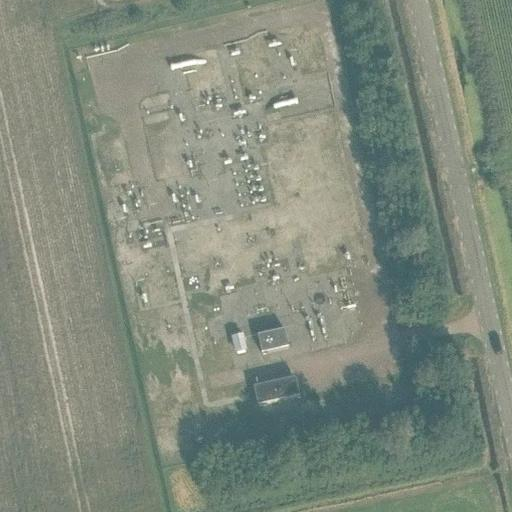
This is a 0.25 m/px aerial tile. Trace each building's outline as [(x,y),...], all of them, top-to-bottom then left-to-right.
[(293,80),(288,41),(271,43),(277,83),(293,80)] [(267,121),(299,114),(296,99),(274,103),(276,111),(266,113),(267,121)] [(144,183),(149,218),(174,214),(169,177),(184,175),(174,110),(143,115),(149,157),(154,156),(158,181),(144,183)] [(261,355),(288,349),(284,331),(257,337),(261,355)] [(235,355),(246,353),(243,336),(231,338),(235,355)] [(299,399),(295,380),(253,390),(257,408),(299,399)]
